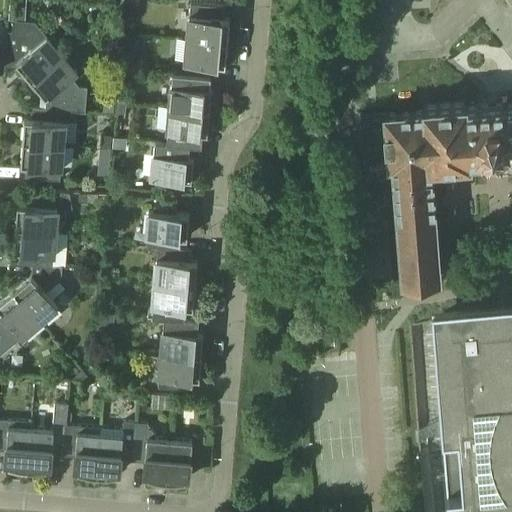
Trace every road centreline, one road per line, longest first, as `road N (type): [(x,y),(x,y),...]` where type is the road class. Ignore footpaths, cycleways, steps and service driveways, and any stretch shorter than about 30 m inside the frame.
road 1 (residential): [(254,0),(250,116),(215,219),(232,321),(217,501),(209,511)]
road 2 (residential): [(338,42),(379,511)]
road 3 (residential): [(156,511),(0,498)]
road 4 (residential): [(338,42),(430,37),(471,0)]
